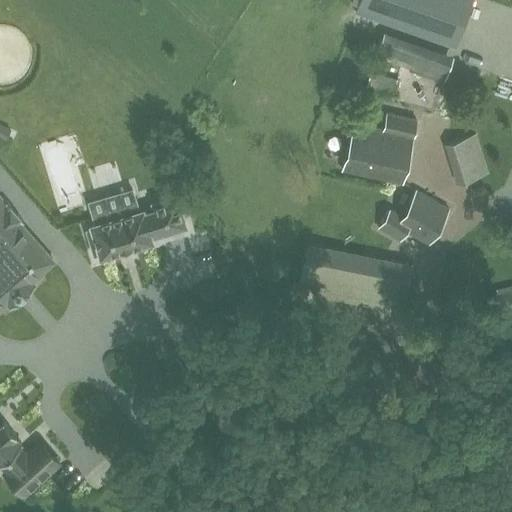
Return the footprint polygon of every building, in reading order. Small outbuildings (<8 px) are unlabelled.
[(352,0),(352,2),(359,5),(356,12),(455,47),(471,0),(352,0)] [(383,36),(377,55),(445,79),(452,60),(383,36)] [(366,88),(380,92),(393,95),(398,78),(371,70),(366,88)] [(417,119),(386,112),(382,128),(353,121),(342,169),(402,183),(417,119)] [(1,122),(0,123),(0,133),(7,137),(11,127),(1,122)] [(406,229),(429,243),(449,208),(415,189),(401,214),(389,207),(378,227),(400,239),(406,229)] [(108,212),(110,218),(91,224),(92,228),(86,229),(94,254),(99,252),(100,256),(152,240),(151,237),(154,236),(153,233),(161,230),(162,234),(185,227),(176,196),(153,203),(154,209),(143,212),(142,209),(139,210),(137,203),(108,212)] [(0,306),(7,301),(11,306),(35,285),(31,280),(53,260),(20,222),(23,219),(7,201),(3,205),(0,201),(0,306)] [(422,299),(428,268),(411,264),(411,262),(306,242),(301,277),(355,288),(422,299)] [(66,413),(91,398),(68,361),(43,376),(66,413)] [(214,381),(206,389),(215,398),(223,391),(214,381)] [(0,462),(8,470),(5,473),(23,494),(59,461),(40,441),(26,454),(19,446),(22,443),(15,435),(16,434),(6,423),(2,427),(0,424),(0,462)]
